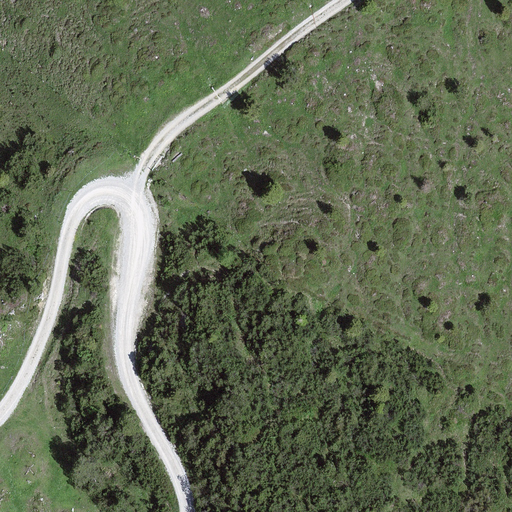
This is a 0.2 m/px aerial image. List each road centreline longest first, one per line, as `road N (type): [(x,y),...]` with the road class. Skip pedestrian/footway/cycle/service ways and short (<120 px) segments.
road 1 (track): [(193,511),(126,359),(142,223),(134,193)]
road 2 (track): [(134,193),(164,138),(345,0)]
road 3 (track): [(134,193),(97,189),(77,209),(46,326),(0,415)]
